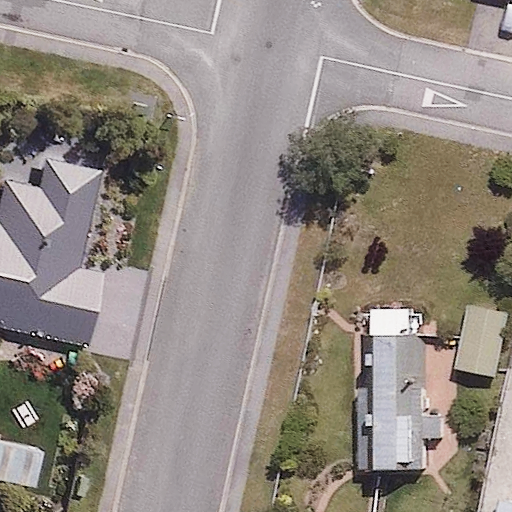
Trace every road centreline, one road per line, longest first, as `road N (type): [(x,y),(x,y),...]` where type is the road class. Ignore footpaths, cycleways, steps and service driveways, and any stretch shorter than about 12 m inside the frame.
road 1 (residential): [(269,45),(168,511)]
road 2 (residential): [(511,97),(269,45)]
road 3 (residential): [(269,45),(54,0)]
